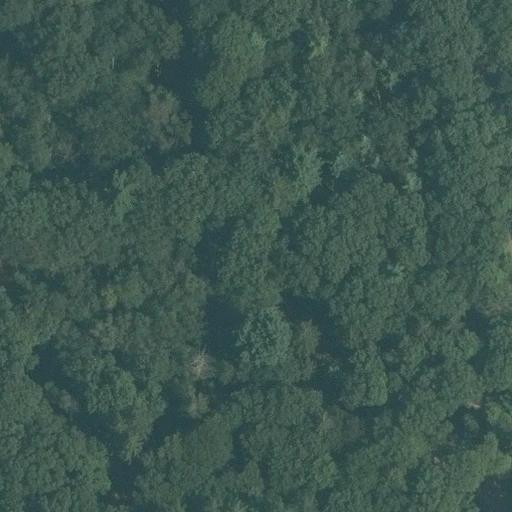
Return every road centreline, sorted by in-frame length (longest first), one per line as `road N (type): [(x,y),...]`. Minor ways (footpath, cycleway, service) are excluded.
road 1 (track): [(511,439),(99,511)]
road 2 (unclassified): [(511,245),(461,0)]
